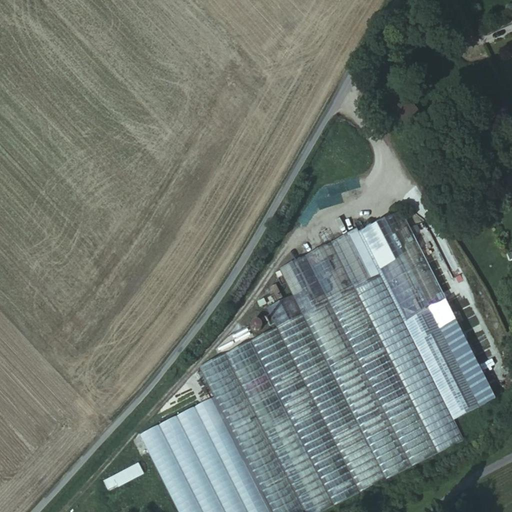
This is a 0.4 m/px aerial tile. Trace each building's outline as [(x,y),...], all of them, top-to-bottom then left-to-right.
[(369,185),(371,190),(376,200),(383,216),(427,195),(418,173),(379,190),(375,182),(369,185)] [(376,200),(371,190),(360,195),(364,204),(376,200)] [(292,225),(304,255),(312,274),(380,243),(364,204),(360,195),(292,225)] [(383,216),(413,283),(449,266),(445,258),(454,254),(427,195),(383,216)] [(502,360),(463,275),(419,295),(413,283),(383,216),(376,200),(364,204),(380,243),(312,274),(304,255),(278,267),(286,287),(205,325),(220,356),(144,391),(199,511),(236,511),(468,406),(458,380),(502,360)] [(449,266),(458,262),(454,254),(445,258),(449,266)] [(419,295),(463,275),(458,262),(449,266),(413,283),(419,295)] [(108,493),(144,476),(139,465),(103,481),(108,493)]
